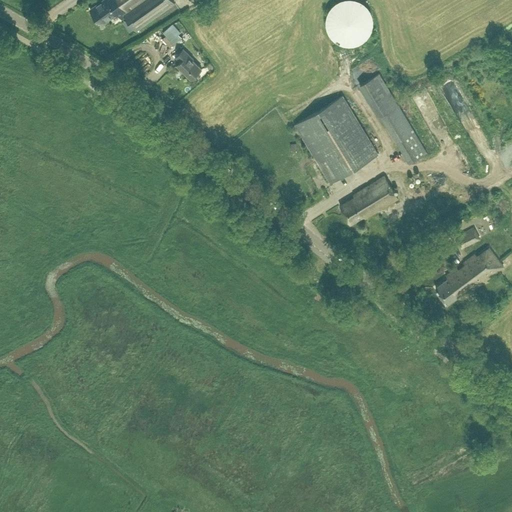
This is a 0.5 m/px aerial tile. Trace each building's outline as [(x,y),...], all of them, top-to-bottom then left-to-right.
[(102,0),(98,3),(90,9),(101,24),(118,12),(122,18),(126,15),(136,29),(175,2),(173,0),(102,0)] [(327,28),(328,31),(330,35),(333,38),(336,40),(340,42),(343,44),(347,44),(351,44),(355,44),(359,42),(363,40),(366,38),(368,35),(370,32),(372,28),(373,24),(373,20),(373,16),(372,12),(370,9),(368,5),(365,2),(361,0),(337,0),(335,2),(332,5),(329,8),(327,12),(326,16),(326,20),(326,24),(327,28)] [(175,32),(171,35),(177,42),(181,39),(175,32)] [(140,48),(134,51),(137,56),(143,53),(140,48)] [(193,58),(183,48),(176,56),(180,60),(177,64),(191,78),(202,68),(192,59),(193,58)] [(378,116),(380,114),(409,162),(427,151),(398,103),(379,72),(358,84),(378,116)] [(378,153),(343,95),(295,124),(330,182),(378,153)] [(355,196),(340,205),(351,222),(364,215),(365,217),(398,197),(384,175),(353,194),(355,196)] [(461,248),(481,238),(475,227),(474,228),(473,225),(454,235),(461,248)] [(460,298),(503,266),(489,246),(477,255),(475,253),(464,261),(466,264),(459,269),(457,267),(446,274),(448,277),(435,287),(448,303),(459,295),(460,298)]
